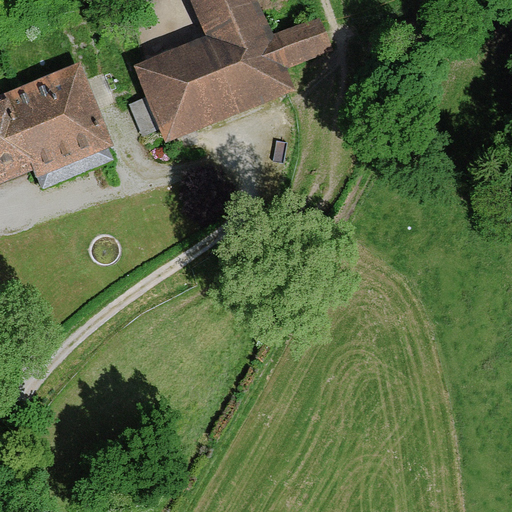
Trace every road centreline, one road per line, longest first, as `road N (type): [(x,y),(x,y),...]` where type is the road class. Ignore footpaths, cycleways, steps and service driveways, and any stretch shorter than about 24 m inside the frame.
road 1 (track): [(195,511),(433,36)]
road 2 (residential): [(253,149),(238,222),(92,323),(41,369),(14,411),(0,465)]
